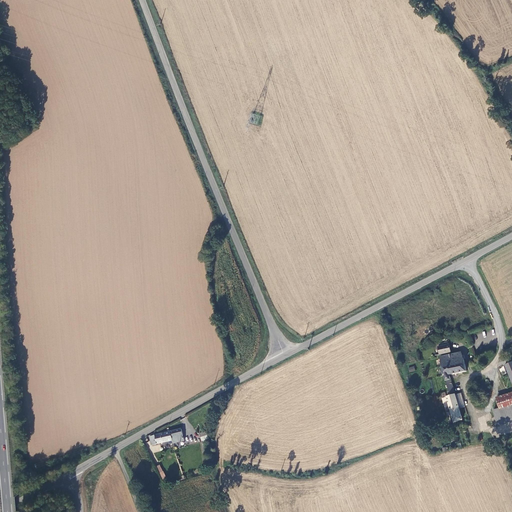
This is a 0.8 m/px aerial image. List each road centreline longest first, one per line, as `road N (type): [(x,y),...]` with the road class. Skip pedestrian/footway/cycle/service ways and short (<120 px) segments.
road 1 (tertiary): [(284,356),(144,0)]
road 2 (tertiary): [(511,235),(284,356)]
road 3 (tertiary): [(284,356),(113,448)]
